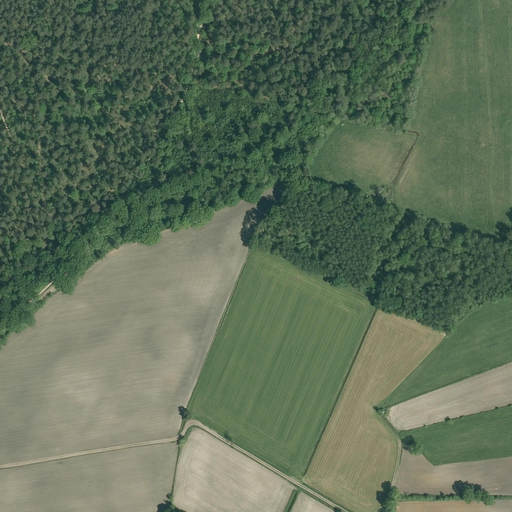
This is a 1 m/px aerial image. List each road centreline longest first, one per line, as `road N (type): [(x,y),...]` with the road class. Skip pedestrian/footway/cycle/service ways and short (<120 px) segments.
road 1 (track): [(14,231),(258,159),(316,82),(363,60),(414,0)]
road 2 (track): [(0,332),(63,280),(164,138),(189,82),(206,0)]
road 3 (track): [(0,467),(172,439),(196,423),(345,511)]
road 4 (track): [(316,82),(293,85),(235,56),(201,15)]
